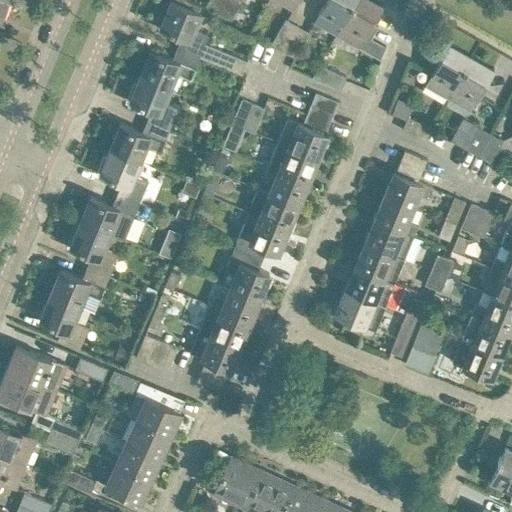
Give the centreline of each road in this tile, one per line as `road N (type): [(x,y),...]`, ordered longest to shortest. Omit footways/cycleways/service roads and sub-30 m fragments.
road 1 (residential): [(421,0),(286,326)]
road 2 (residential): [(286,326),(485,415)]
road 3 (residential): [(411,511),(238,432)]
road 4 (residential): [(39,168),(111,0)]
road 5 (residential): [(76,0),(11,157)]
